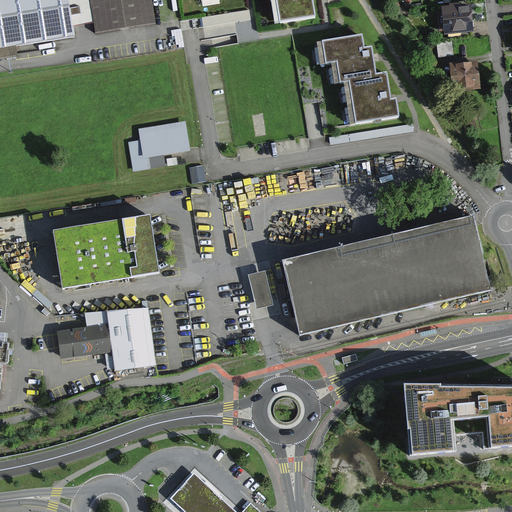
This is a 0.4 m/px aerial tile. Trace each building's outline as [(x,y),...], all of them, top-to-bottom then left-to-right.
[(65,0),(0,0),(0,52),(72,41),(65,0)] [(154,24),(150,0),(90,0),(96,33),(154,24)] [(275,0),(279,26),(316,20),(313,0),(275,0)] [(468,5),(445,7),(448,31),(471,28),(468,5)] [(203,18),(205,28),(253,21),(251,11),(203,18)] [(346,88),(376,83),(372,64),(371,56),(363,57),(361,42),(321,49),(324,72),(337,70),(341,89),(346,88)] [(478,85),(476,63),(451,66),(453,88),(478,85)] [(376,83),(346,88),(353,133),(399,125),(396,106),(392,107),(391,102),(388,81),(376,83)] [(140,143),(128,145),(133,175),(165,170),(164,160),(190,156),(185,124),(138,132),(140,143)] [(203,168),(189,170),(192,186),(206,184),(203,168)] [(150,214),(53,230),(63,289),(159,273),(150,214)] [(491,290),(474,221),(277,267),(294,337),(491,290)] [(268,306),(261,273),(248,276),(255,308),(268,306)] [(149,311),(108,315),(109,326),(57,331),(60,360),(113,354),(115,372),(156,368),(155,365),(155,359),(154,352),(153,346),(152,340),(152,334),(151,327),(150,321),(150,315),(149,311)] [(0,382),(2,361),(8,361),(10,342),(0,340),(0,382)] [(342,359),(344,365),(355,362),(358,362),(356,355),(342,359)] [(407,442),(408,461),(460,458),(457,427),(469,426),(482,425),(486,456),(511,453),(511,385),(402,385),(405,416),(407,442)] [(183,511),(229,511),(192,475),(169,498),(183,511)]
